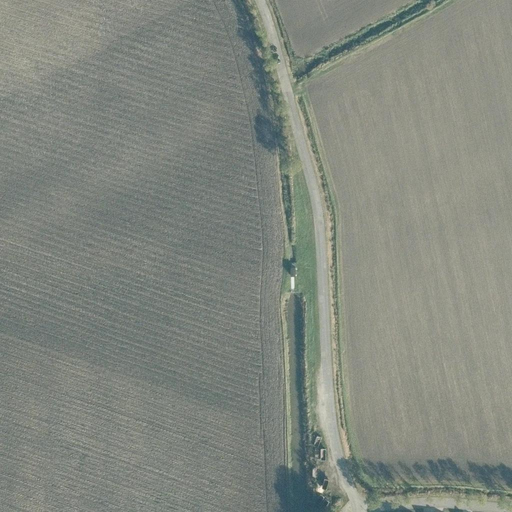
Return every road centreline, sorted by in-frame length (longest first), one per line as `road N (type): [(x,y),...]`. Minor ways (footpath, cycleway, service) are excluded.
road 1 (unclassified): [(361,509),(336,439),(315,195),(259,0)]
road 2 (residential): [(511,510),(423,502),(361,509)]
